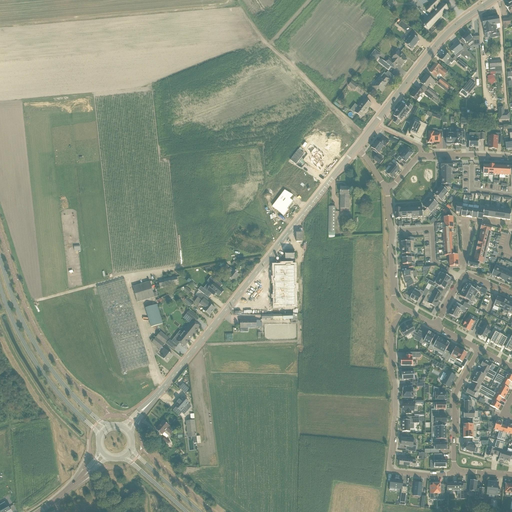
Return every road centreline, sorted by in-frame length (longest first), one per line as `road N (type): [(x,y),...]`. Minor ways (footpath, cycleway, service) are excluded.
road 1 (tertiary): [(147,405),(356,147)]
road 2 (track): [(39,299),(129,273),(269,255)]
road 3 (residential): [(402,308),(391,339),(389,469),(454,472)]
road 4 (tertiary): [(356,147),(446,33),(493,0)]
road 5 (secondary): [(107,427),(36,348),(0,262)]
road 6 (track): [(237,0),(249,22),(365,135)]
road 7 (secondary): [(0,282),(31,356),(100,437)]
road 8 (residential): [(478,349),(454,398),(454,472)]
road 9 (residential): [(386,188),(392,292),(402,308)]
